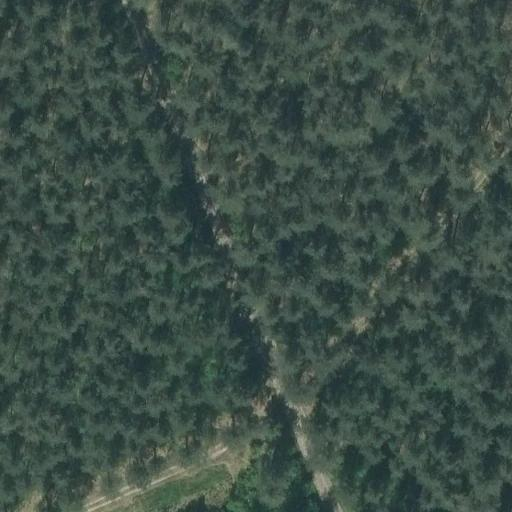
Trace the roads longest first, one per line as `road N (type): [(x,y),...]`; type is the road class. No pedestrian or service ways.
road 1 (unknown): [(121,0),(279,399)]
road 2 (track): [(324,511),(279,399)]
